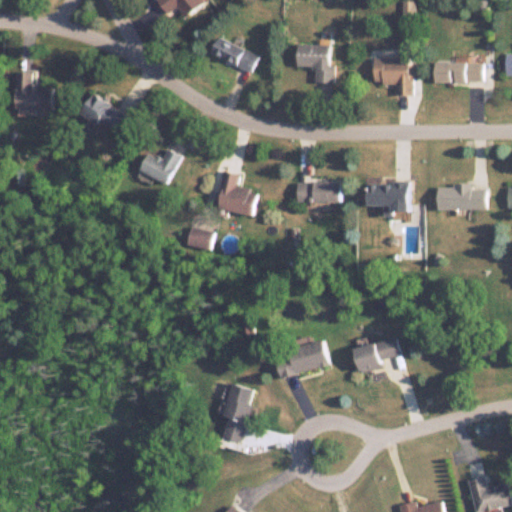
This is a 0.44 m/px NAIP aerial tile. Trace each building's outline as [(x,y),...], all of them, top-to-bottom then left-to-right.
[(159,0),(170,14),(179,7),(187,18),(207,3),(205,0),(159,0)] [(253,71),(261,54),(221,36),(214,53),(253,71)] [(299,65),(318,66),(317,81),(337,82),(337,63),(333,63),(334,44),(300,43),(299,65)] [(398,82),(398,93),(415,93),(415,57),(377,57),(377,82),(398,82)] [(484,61),(436,61),(436,81),(484,81),(484,61)] [(54,84),(33,84),(33,71),(17,71),(17,108),(54,108),(54,84)] [(118,131),(130,115),(99,92),(87,108),(118,131)] [(164,158),(151,151),(141,169),(169,183),(184,154),(170,147),(164,158)] [(217,206),(255,214),(260,190),(239,185),(241,173),(225,169),(217,206)] [(343,200),(343,180),(299,180),(299,200),(343,200)] [(412,181),(371,181),(371,204),(387,204),(387,210),(412,210),(412,181)] [(475,183),(438,183),(438,209),(489,208),(489,186),(475,187),(475,183)] [(214,233),(195,226),(189,242),(208,249),(214,233)] [(404,353),(400,336),(358,346),(364,371),(386,366),(384,357),(404,353)] [(285,375),(333,363),(326,339),(279,351),(285,375)] [(224,435),(245,440),(258,387),(237,382),(224,435)] [(477,511),(511,504),(511,491),(510,482),(489,486),(487,475),(470,479),(477,511)] [(401,503),(402,511),(445,511),(442,499),(419,504),(417,500),(401,503)]
